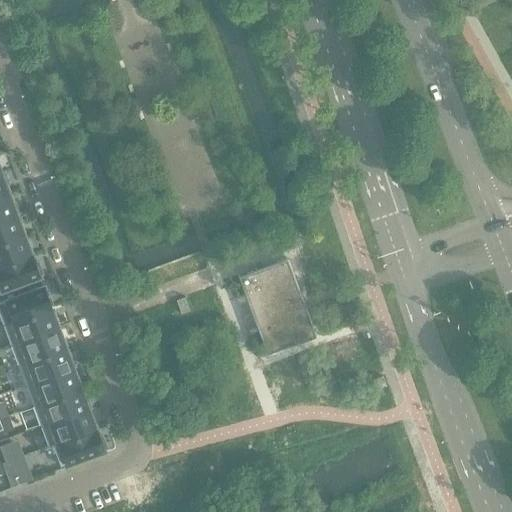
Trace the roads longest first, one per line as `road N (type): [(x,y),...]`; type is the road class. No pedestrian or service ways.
road 1 (residential): [(0,67),(140,448),(126,466),(3,511)]
road 2 (tertiary): [(310,0),(402,271)]
road 3 (secondary): [(402,271),(492,511)]
road 4 (tertiary): [(493,224),(409,0)]
